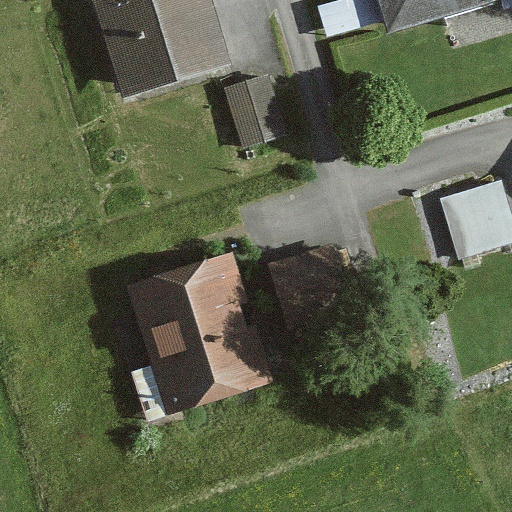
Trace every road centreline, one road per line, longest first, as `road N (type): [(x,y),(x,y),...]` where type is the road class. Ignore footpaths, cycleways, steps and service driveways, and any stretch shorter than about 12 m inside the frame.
road 1 (residential): [(344,201),(282,0)]
road 2 (residential): [(510,150),(344,201)]
